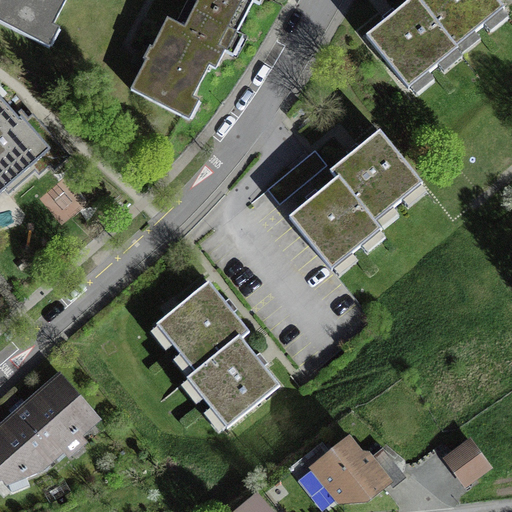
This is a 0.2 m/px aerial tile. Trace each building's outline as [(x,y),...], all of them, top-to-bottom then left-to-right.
[(70,0),(0,0),(0,26),(43,49),(52,33),(45,29),(60,0),(67,0),(70,1),(70,0)] [(185,0),(171,28),(221,55),(230,60),(238,44),(232,41),(251,6),(256,9),(260,0),(185,0)] [(456,48),(414,0),(413,0),(367,38),(409,89),(457,50),(456,48)] [(414,0),(456,48),(503,10),(495,0),(414,0)] [(221,55),(171,28),(163,24),(127,92),(184,123),(193,106),(185,102),(203,70),(210,74),(221,55)] [(0,191),(4,188),(7,192),(34,168),(39,173),(50,164),(54,168),(67,156),(38,123),(33,127),(20,112),(15,117),(0,99),(0,191)] [(331,173),(337,180),(375,223),(422,185),(380,133),(331,173)] [(381,231),(375,223),(337,180),(290,218),(332,270),(381,231)] [(157,326),(196,373),(241,339),(248,333),(209,284),(157,326)] [(279,386),(241,339),(196,373),(188,379),(227,428),(279,386)] [(96,425),(58,378),(0,424),(0,490),(1,491),(35,474),(96,425)] [(356,457),(344,440),(304,472),(331,509),(362,506),(387,489),(363,456),(356,457)] [(491,477),(470,449),(444,468),(465,497),(491,477)] [(265,511),(252,496),(233,511),(265,511)]
